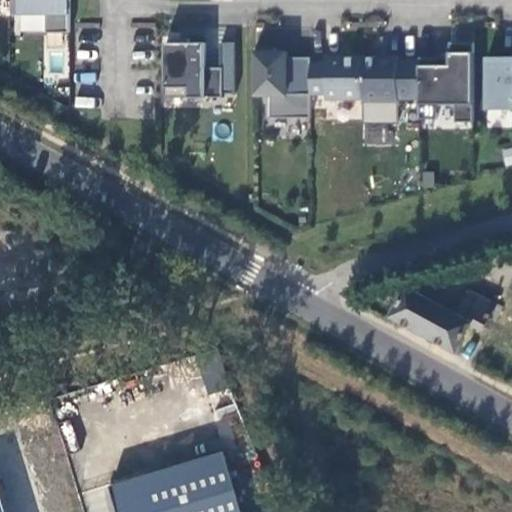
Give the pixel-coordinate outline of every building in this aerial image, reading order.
[(14,0),(5,0),(5,14),(15,14),(14,0)] [(14,0),(15,14),(41,14),(41,32),(65,32),(64,0),(14,0)] [(200,42),(161,41),(161,87),(183,86),(184,96),(217,97),(218,67),(201,67),(200,42)] [(468,121),(468,41),(444,41),(444,64),(435,64),(435,56),(414,56),(414,118),(431,117),(431,103),(450,103),(450,121),(468,121)] [(271,46),(250,47),(250,94),(265,94),(265,116),(306,117),(306,93),(306,63),(306,56),(270,56),(271,46)] [(511,55),(508,56),(508,62),(498,62),(498,56),(481,56),(481,108),(511,108),(511,55)] [(393,60),(393,56),(358,57),(358,100),(393,100),(393,98),(408,98),(408,60),(393,60)] [(358,98),(358,57),(321,57),(321,62),(306,63),(306,93),(321,93),(322,98),(358,98)] [(504,165),(511,163),(511,147),(501,149),(504,165)] [(481,330),(497,306),(472,292),(471,293),(460,314),(409,285),(393,316),(457,352),(470,325),(481,330)] [(244,511),(227,451),(111,486),(119,511),(244,511)] [(0,511),(9,511),(0,482),(0,511)]
